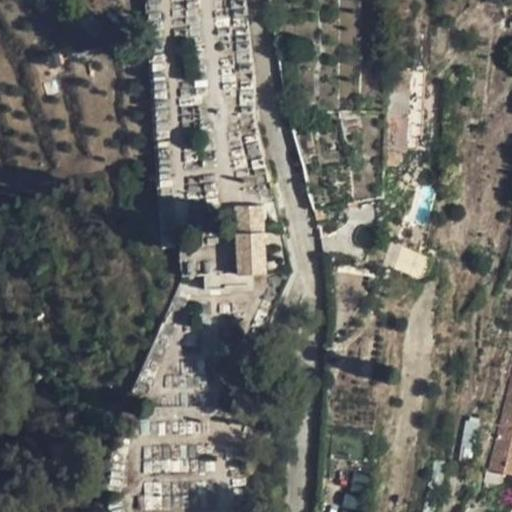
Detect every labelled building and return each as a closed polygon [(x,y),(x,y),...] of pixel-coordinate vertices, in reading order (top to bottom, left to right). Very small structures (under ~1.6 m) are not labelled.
[(435,0),(437,12),(452,10),(450,0),(435,0)] [(411,71),(388,70),(386,151),(406,151),(406,148),(411,71)] [(411,71),(406,148),(417,149),(420,71),(411,71)] [(154,175),(167,196),(181,188),(168,167),(154,175)] [(234,205),(235,232),(264,230),(263,204),(234,205)] [(217,283),(211,224),(179,227),(184,276),(203,274),(204,284),(217,283)] [(264,230),(235,232),(237,274),(265,273),(264,230)] [(406,256),(405,259),(404,262),(404,264),(404,267),(406,272),(408,274),(410,276),(415,277),(418,278),(423,276),(426,274),(429,270),(430,267),(430,262),(429,259),(426,255),(423,253),(418,251),(413,252),(410,253),(406,256)] [(511,377),(501,422),(489,469),(511,475),(511,377)] [(143,450),(145,473),(178,470),(176,446),(143,450)] [(145,511),(168,507),(165,486),(142,490),(145,511)]
